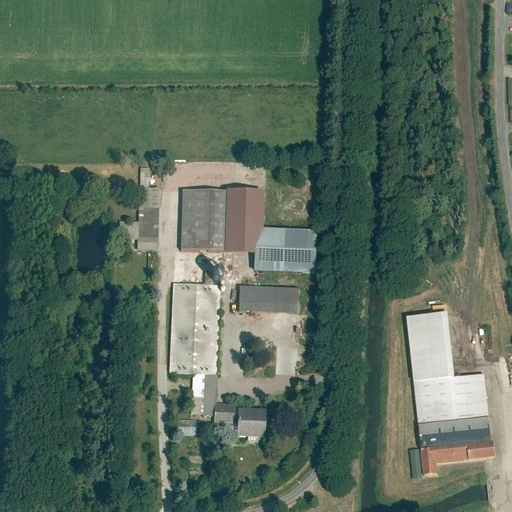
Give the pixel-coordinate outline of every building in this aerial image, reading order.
[(163,189),(143,189),(142,223),(141,241),(141,250),(161,251),(163,189)] [(248,193),(186,191),(184,250),(246,252),(248,193)] [(141,241),(142,223),(119,222),(119,240),(141,241)] [(322,233),(259,230),(257,271),(320,274),(322,233)] [(224,287),(176,285),(172,375),(196,376),(220,377),(224,287)] [(298,290),(242,288),(241,314),(297,316),(298,290)] [(488,376),(461,379),(453,314),(412,319),(427,451),(496,443),(488,376)] [(220,377),(196,376),(194,416),(218,417),(219,406),(220,377)] [(218,426),(239,427),(240,411),(240,407),(219,406),(218,417),(218,426)] [(239,438),(268,439),(270,412),(240,411),(239,427),(239,438)] [(199,423),(179,422),(179,435),(198,436),(199,423)] [(501,458),(500,444),(426,452),(428,477),(443,475),(442,465),(501,458)] [(425,451),(414,452),(417,477),(427,476),(425,451)]
